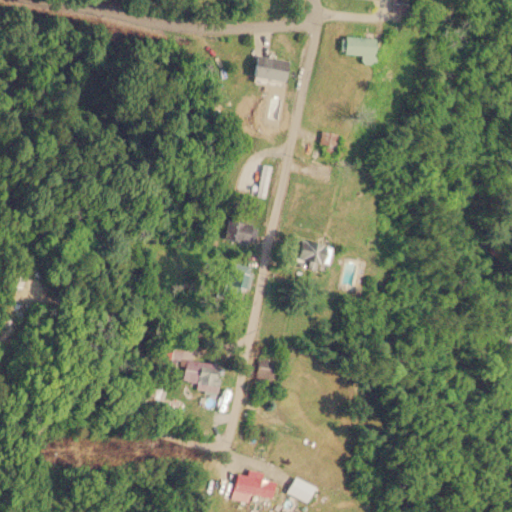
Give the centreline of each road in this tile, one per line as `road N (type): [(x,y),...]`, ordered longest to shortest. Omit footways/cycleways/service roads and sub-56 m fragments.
road 1 (residential): [(294,0),(251,246),(213,339),(202,427),(142,438),(87,416),(27,422),(24,511)]
road 2 (residential): [(16,0),(492,76)]
road 3 (residential): [(213,339),(5,284)]
